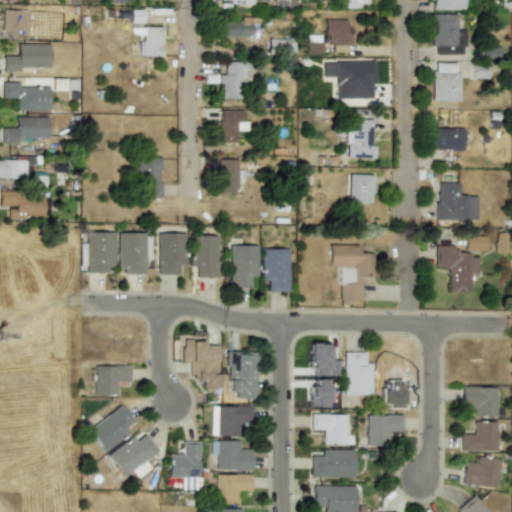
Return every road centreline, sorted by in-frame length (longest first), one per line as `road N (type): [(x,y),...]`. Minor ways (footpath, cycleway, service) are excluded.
road 1 (residential): [(81,305),(180,308),(244,323),(510,328)]
road 2 (residential): [(403,230),(404,0)]
road 3 (residential): [(191,227),(188,0)]
road 4 (residential): [(283,511),(281,324)]
road 5 (residential): [(433,327),(433,440),(421,481)]
